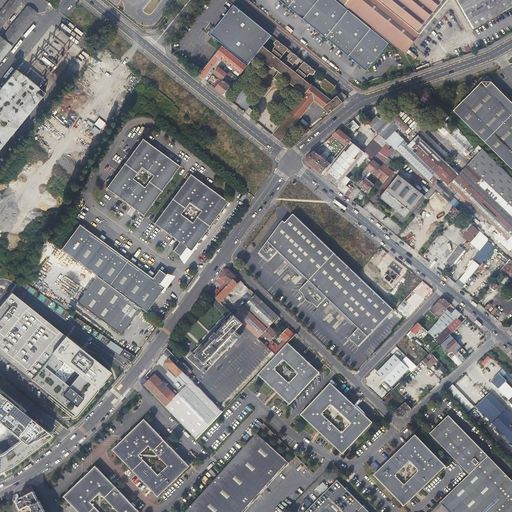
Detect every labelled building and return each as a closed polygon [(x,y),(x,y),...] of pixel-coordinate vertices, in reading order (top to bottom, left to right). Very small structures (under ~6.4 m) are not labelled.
[(0,59),(36,15),(36,12),(29,6),(26,6),(2,36),(0,33),(0,27),(21,2),(21,0),(20,0),(8,0),(0,10),(0,59)] [(367,71),(390,42),(337,0),(279,0),(360,66),(367,71)] [(337,0),(390,42),(404,54),(447,0),(337,0)] [(511,0),(459,0),(475,27),(511,5),(511,0)] [(248,65),(272,35),(234,5),(210,34),(223,45),(248,65)] [(506,19),(504,15),(487,25),(494,35),(502,30),(498,23),(506,19)] [(272,53),(263,46),(257,54),(265,60),(264,62),(273,69),(274,67),(279,72),(274,77),(275,79),(267,89),(265,91),(266,91),(263,95),(262,95),(260,97),(263,99),(265,97),(268,93),(270,91),(269,91),(278,81),(279,82),(284,76),(289,80),(288,81),(297,88),(298,87),(306,93),(272,135),(277,139),(281,142),(312,102),(320,108),(324,112),(325,114),(311,126),(311,127),(309,129),(310,130),(346,100),(346,96),(342,92),(331,101),(304,79),(307,75),(308,76),(310,72),(313,75),(316,71),(305,62),(296,73),(293,70),(290,68),(299,57),(293,53),(285,64),(282,62),(280,60),(288,49),(276,39),(273,44),(275,46),(273,48),(275,49),(272,53)] [(94,52),(99,46),(96,44),(91,50),(94,52)] [(222,46),(199,76),(203,79),(219,57),(231,67),(229,71),(230,72),(233,68),(240,74),(247,66),(222,46)] [(291,51),(282,62),(285,64),(293,53),(291,51)] [(290,68),(293,70),(301,59),(299,57),(290,68)] [(215,89),(223,95),(226,91),(230,87),(222,80),(226,74),(218,67),(213,73),(221,80),(220,81),(215,89)] [(15,69),(0,88),(0,148),(45,93),(15,69)] [(332,91),(335,87),(325,78),(321,83),(322,87),(328,92),(332,91)] [(217,79),(212,86),(215,89),(220,81),(217,79)] [(481,81),(452,109),(511,168),(511,102),(508,99),(502,104),(493,95),(499,90),(490,81),(481,81)] [(443,109),(423,89),(412,93),(428,109),(430,107),(442,119),(435,126),(466,157),(474,149),(456,125),(452,129),(445,122),(450,117),(443,109)] [(508,99),(499,90),(493,95),(502,104),(508,99)] [(249,108),(245,113),(251,118),(255,113),(249,108)] [(386,114),(382,117),(396,131),(399,127),(405,132),(409,128),(394,113),(389,118),(386,114)] [(396,131),(382,117),(380,119),(377,116),(369,124),(384,139),(386,141),(393,133),(396,131)] [(354,132),(360,127),(353,120),(347,125),(354,132)] [(351,140),(339,130),(333,136),(346,146),(334,160),(324,173),(324,174),(323,176),(337,187),(338,186),(338,185),(365,153),(350,141),(351,140)] [(409,144),(436,170),(446,160),(450,156),(424,130),(418,134),(409,144)] [(387,142),(390,145),(397,137),(393,133),(386,141),(387,142)] [(346,146),(333,136),(329,139),(340,147),(331,158),(334,160),(346,146)] [(390,145),(436,189),(455,207),(459,203),(436,180),(440,175),(436,171),(436,170),(409,144),(405,140),(403,142),(397,137),(390,145)] [(143,216),(180,166),(142,138),(105,188),(143,216)] [(373,159),(387,142),(386,141),(384,139),(370,156),(373,159)] [(324,173),(334,160),(331,158),(328,162),(318,155),(324,150),(320,146),(307,157),(307,161),(323,174),(324,173)] [(459,173),(449,183),(474,207),(475,208),(484,198),(511,224),(511,177),(484,149),(459,173)] [(366,167),(384,182),(393,172),(388,168),(393,162),(388,158),(381,167),(372,160),(371,161),(366,167)] [(436,171),(440,175),(449,183),(459,173),(446,160),(436,170),(436,171)] [(191,251),(228,201),(190,173),(153,223),(178,241),(172,250),(180,256),(186,247),(191,251)] [(365,178),(361,174),(355,181),(359,185),(365,178)] [(386,190),(380,197),(405,217),(410,210),(411,209),(423,194),(399,175),(386,190)] [(359,185),(360,185),(365,189),(364,191),(367,193),(374,185),(365,178),(359,185)] [(345,193),(348,196),(354,189),(356,190),(360,185),(359,185),(355,181),(348,189),(345,193)] [(337,187),(345,193),(348,189),(346,188),(345,190),(338,185),(338,186),(337,187)] [(241,201),(248,192),(246,190),(239,199),(241,201)] [(475,208),(474,207),(471,210),(510,248),(511,246),(511,247),(511,224),(484,198),(475,208)] [(448,214),(456,222),(463,215),(455,207),(448,214)] [(394,310),(383,300),(338,257),(297,217),(289,226),(287,224),(260,252),(269,261),(278,251),(309,280),(299,290),(303,294),(304,296),(305,297),(307,300),(309,302),(310,303),(312,303),(314,304),(317,307),(327,297),(359,328),(349,338),(358,347),(394,310)] [(472,223),(468,219),(460,227),(464,232),(466,230),(472,223)] [(472,223),(466,230),(470,234),(475,238),(480,231),(476,227),(472,223)] [(79,224),(60,249),(96,276),(140,308),(146,313),(165,287),(160,284),(167,275),(158,269),(152,277),(79,224)] [(479,224),(476,227),(480,231),(485,236),(488,233),(479,224)] [(485,236),(498,248),(501,245),(488,233),(485,236)] [(475,238),(470,234),(460,247),(464,251),(475,238)] [(446,270),(448,271),(464,251),(460,247),(446,264),(449,267),(446,270)] [(459,280),(464,284),(479,267),(475,264),(477,261),(471,256),(470,257),(467,255),(462,262),(469,268),(459,280)] [(385,276),(384,276),(392,283),(398,275),(389,267),(385,273),(384,275),(385,276)] [(214,283),(209,291),(216,298),(232,280),(236,276),(228,269),(226,269),(224,270),(219,277),(225,281),(218,289),(217,288),(215,291),(214,290),(217,285),(214,283)] [(414,290),(423,281),(411,271),(403,281),(414,290)] [(140,308),(96,276),(78,302),(121,334),(140,308)] [(232,280),(237,285),(240,281),(236,276),(232,280)] [(237,285),(232,280),(216,298),(221,303),(225,299),(224,299),(237,285)] [(0,307),(0,353),(31,378),(65,336),(11,293),(0,307)] [(255,295),(234,316),(246,327),(258,338),(262,334),(270,326),(278,317),(255,295)] [(438,320),(452,332),(462,323),(446,309),(450,304),(444,298),(440,299),(429,310),(438,319),(438,320)] [(495,307),(490,312),(494,315),(499,310),(495,307)] [(187,357),(194,364),(204,373),(246,327),(234,316),(233,315),(231,317),(229,320),(226,317),(192,352),(187,357)] [(418,322),(410,330),(415,334),(420,329),(422,327),(418,322)] [(270,326),(262,334),(269,341),(277,333),(270,326)] [(281,335),(287,342),(294,335),(288,328),(281,335)] [(111,372),(65,336),(31,378),(76,415),(111,372)] [(444,351),(446,352),(447,354),(459,344),(455,340),(446,348),(447,349),(444,351)] [(106,346),(131,360),(134,355),(109,341),(106,346)] [(266,345),(275,354),(280,349),(279,348),(277,349),(269,341),(266,345)] [(275,354),(257,373),(286,401),(292,400),(316,375),(316,369),(287,342),(280,349),(275,354)] [(459,344),(447,354),(455,362),(458,366),(462,362),(455,355),(462,348),(459,344)] [(167,348),(164,352),(175,363),(178,360),(168,350),(167,348)] [(178,376),(187,385),(192,380),(176,364),(175,363),(164,352),(155,364),(160,368),(161,369),(164,369),(167,366),(178,377),(178,376)] [(427,364),(430,367),(437,360),(431,352),(429,354),(427,355),(430,359),(429,361),(426,357),(423,360),(427,364)] [(377,372),(391,387),(409,370),(394,355),(377,372)] [(480,363),(484,367),(492,360),(488,356),(480,363)] [(423,360),(411,372),(415,376),(427,364),(423,360)] [(437,382),(443,375),(432,366),(430,368),(435,373),(432,377),(437,382)] [(141,382),(195,438),(221,410),(192,380),(187,385),(176,396),(156,376),(154,375),(150,370),(141,382)] [(499,388),(511,401),(511,389),(505,382),(499,388)] [(453,384),(446,390),(467,412),(474,406),(453,384)] [(327,385),(318,395),(303,411),(303,417),(340,451),(345,451),(370,425),(370,420),(333,385),(327,385)] [(372,391),(380,398),(383,396),(377,390),(376,391),(374,389),(372,391)] [(485,397),(510,423),(511,421),(511,416),(489,393),(485,397)] [(0,470),(12,467),(51,435),(0,394),(0,470)] [(477,405),(502,431),(511,441),(511,424),(510,423),(485,397),(482,400),(477,405)] [(404,403),(394,412),(399,416),(402,416),(411,408),(402,399),(399,402),(401,403),(403,402),(404,403)] [(430,433),(469,473),(487,455),(448,415),(430,433)] [(113,450),(158,497),(189,468),(144,420),(124,439),(123,438),(121,440),(122,441),(119,443),(118,442),(116,444),(117,446),(113,450)] [(183,511),(243,511),(288,463),(256,433),(183,511)] [(412,437),(376,472),(376,479),(400,503),(407,503),(443,469),(443,463),(418,437),(412,437)] [(470,474),(440,503),(449,511),(511,511),(511,479),(487,455),(469,473),(470,474)] [(64,497),(78,511),(138,511),(96,466),(91,471),(89,470),(87,472),(89,473),(86,475),(85,474),(83,476),(84,477),(64,497)] [(207,472),(213,477),(216,474),(210,469),(207,472)] [(369,511),(336,480),(304,511),(369,511)] [(31,485),(24,490),(26,495),(16,501),(21,509),(28,506),(31,506),(32,509),(31,510),(32,511),(45,511),(40,501),(39,501),(31,485)]
